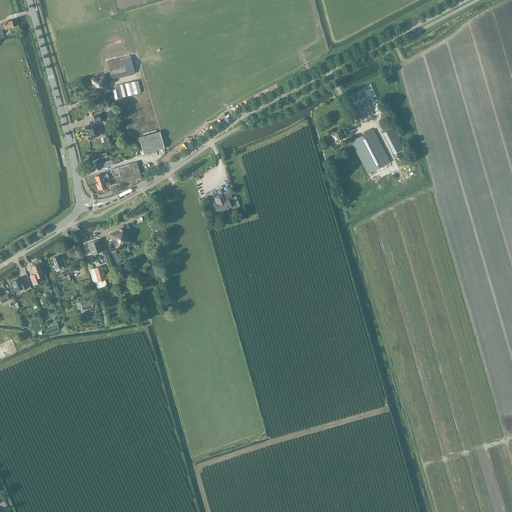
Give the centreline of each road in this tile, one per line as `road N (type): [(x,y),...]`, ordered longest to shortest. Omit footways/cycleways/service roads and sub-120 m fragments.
road 1 (tertiary): [(79,204),(135,188),(248,111),(463,0)]
road 2 (tertiary): [(79,204),(29,0)]
